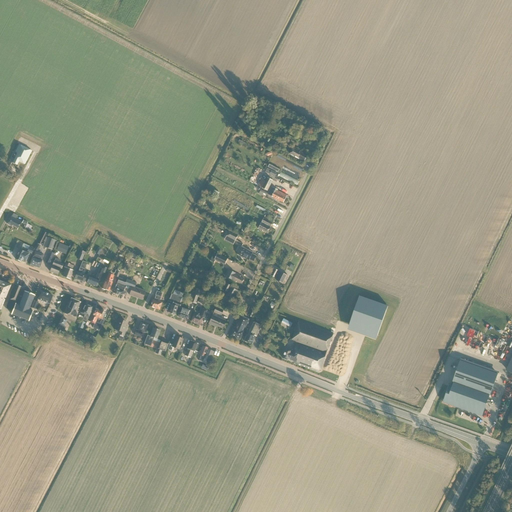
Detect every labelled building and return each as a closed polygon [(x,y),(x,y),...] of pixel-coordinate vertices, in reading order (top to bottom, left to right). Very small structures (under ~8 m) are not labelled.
[(19,162),(25,165),(32,151),(19,144),(15,152),(16,152),(16,153),(15,153),(13,157),(15,157),(12,163),(17,165),(19,162)] [(300,158),(305,161),(307,156),(303,154),(304,153),(293,147),(289,154),(299,159),(300,158)] [(266,181),(262,188),(268,191),(273,180),(267,177),(266,181)] [(284,202),(287,195),(278,190),(272,187),(268,194),(274,197),(284,202)] [(16,219),(17,218),(18,216),(13,214),(12,217),(11,216),(7,223),(12,226),(13,225),(18,228),(21,222),(16,219)] [(268,218),(264,217),(262,221),(258,229),(263,231),(263,230),(268,233),(271,228),(271,227),(271,226),(274,221),(268,218)] [(28,222),(24,220),(22,223),(26,225),(24,228),(30,231),(32,226),(27,223),(28,222)] [(229,231),(227,236),(236,240),(238,236),(229,231)] [(44,247),(52,250),(55,240),(47,237),(44,247)] [(66,254),(68,247),(59,243),(56,251),(66,254)] [(29,247),(28,249),(22,247),(21,250),(20,249),(16,259),(20,261),(21,260),(26,262),(29,254),(29,253),(29,252),(32,253),(34,249),(29,247)] [(238,254),(240,255),(243,257),(248,259),(248,258),(254,261),(256,256),(252,254),(253,253),(242,247),(241,249),(238,254)] [(84,254),(85,255),(86,252),(80,250),(77,258),(82,260),(84,254)] [(33,257),(32,257),(29,265),(39,268),(42,260),(41,260),(43,254),(35,251),(33,257)] [(50,252),(48,257),(45,263),(49,264),(52,259),(54,253),(50,252)] [(228,258),(215,252),(211,261),(214,262),(215,259),(225,264),(228,258)] [(60,268),(61,269),(63,264),(59,262),(60,260),(55,258),(55,260),(54,260),(53,265),(52,265),(50,271),(58,275),(60,268)] [(83,269),(85,269),(87,263),(83,261),(80,267),(78,272),(77,272),(75,278),(84,282),(87,275),(81,273),(83,269)] [(74,266),(71,265),(71,264),(66,262),(64,267),(66,268),(63,276),(70,279),(73,270),(72,270),(74,266)] [(96,276),(93,275),(92,277),(89,276),(87,283),(96,287),(99,280),(100,281),(103,272),(104,273),(106,268),(102,266),(100,266),(96,276)] [(278,270),(274,268),(270,275),(275,277),(277,278),(276,280),(283,284),(288,275),(278,270)] [(237,281),(242,284),(244,279),(240,277),(241,276),(230,270),(227,277),(232,280),(236,282),(237,281)] [(114,275),(108,273),(106,280),(102,289),(105,290),(105,289),(109,291),(112,282),(111,282),(114,275)] [(129,286),(131,281),(127,279),(126,280),(119,278),(117,282),(125,285),(127,285),(129,286)] [(0,308),(10,285),(0,280),(0,308)] [(131,281),(129,286),(132,287),(129,295),(142,300),(145,291),(135,287),(136,283),(131,281)] [(118,294),(122,295),(124,291),(125,288),(126,288),(127,285),(125,285),(117,282),(115,288),(113,293),(118,295),(118,294)] [(227,295),(234,299),(238,291),(231,287),(232,286),(225,282),(222,289),(228,292),(227,295)] [(30,307),(35,295),(34,295),(35,295),(30,293),(25,291),(24,293),(21,292),(22,288),(15,285),(13,289),(12,289),(10,294),(11,294),(6,308),(13,311),(11,314),(18,317),(22,319),(22,318),(29,321),(33,311),(31,310),(32,308),(30,307)] [(198,296),(200,289),(196,288),(193,294),(190,293),(188,299),(191,300),(191,302),(195,304),(198,296)] [(178,297),(180,292),(174,290),(173,294),(172,294),(170,299),(174,301),(172,304),(171,304),(170,307),(171,308),(169,313),(175,315),(176,310),(177,310),(178,307),(180,307),(181,303),(180,303),(182,298),(178,297)] [(52,295),(41,291),(38,299),(49,303),(52,295)] [(150,306),(159,310),(162,302),(159,301),(162,293),(157,291),(155,295),(156,295),(154,300),(152,299),(150,306)] [(349,325),(377,335),(388,306),(360,296),(349,325)] [(64,313),(75,318),(78,313),(76,312),(79,308),(78,307),(80,302),(71,298),(69,303),(64,313)] [(92,307),(86,303),(81,313),(85,314),(83,320),(87,322),(89,318),(88,318),(91,311),(90,311),(92,307)] [(178,317),(186,320),(189,314),(188,314),(190,310),(181,307),(179,311),(180,311),(178,317)] [(193,314),(191,321),(200,325),(201,320),(202,318),(204,318),(207,310),(201,308),(199,311),(200,311),(199,314),(198,314),(198,316),(193,314)] [(105,312),(105,311),(102,310),(101,310),(100,311),(96,309),(93,314),(94,314),(94,315),(92,315),(89,321),(95,324),(93,327),(97,329),(98,326),(101,328),(105,319),(103,318),(105,312)] [(212,315),(209,323),(215,326),(215,325),(222,328),(225,321),(212,315)] [(64,330),(67,318),(61,316),(58,328),(64,330)] [(236,329),(235,328),(232,336),(240,339),(243,332),(249,320),(242,316),(236,329)] [(293,323),(284,318),(281,323),(291,327),(293,323)] [(120,334),(124,336),(127,328),(124,327),(126,322),(118,319),(114,329),(121,332),(120,334)] [(262,325),(252,321),(245,335),(247,335),(245,341),(252,344),(256,336),(257,336),(259,331),(262,325)] [(334,334),(299,321),(298,325),(296,324),(294,331),(296,331),(293,340),(297,342),(325,353),(325,354),(296,343),(293,353),(292,352),(292,351),(286,349),(283,358),(288,360),(288,359),(296,362),(295,363),(299,365),(320,373),(334,334)] [(143,332),(145,333),(147,325),(141,323),(138,330),(136,330),(134,334),(141,337),(143,332)] [(157,339),(160,330),(153,328),(150,337),(147,335),(144,344),(151,346),(153,340),(160,342),(156,353),(160,354),(162,350),(165,352),(169,343),(157,339)] [(170,343),(167,349),(172,351),(174,347),(179,349),(183,339),(176,336),(173,344),(170,343)] [(190,341),(189,345),(187,345),(186,348),(188,349),(185,355),(190,357),(193,351),(194,352),(198,344),(190,341)] [(208,348),(203,346),(200,351),(199,351),(199,352),(198,354),(201,355),(199,360),(209,365),(214,352),(208,349),(208,348)] [(486,403),(489,395),(490,395),(493,387),(495,382),(498,374),(497,374),(493,373),(493,372),(492,372),(488,371),(487,370),(483,369),(484,369),(482,368),(482,369),(479,367),(478,367),(477,367),(474,366),(474,365),(460,360),(452,382),(454,382),(452,385),(452,386),(449,385),(443,402),(482,416),(484,408),(486,403)]
